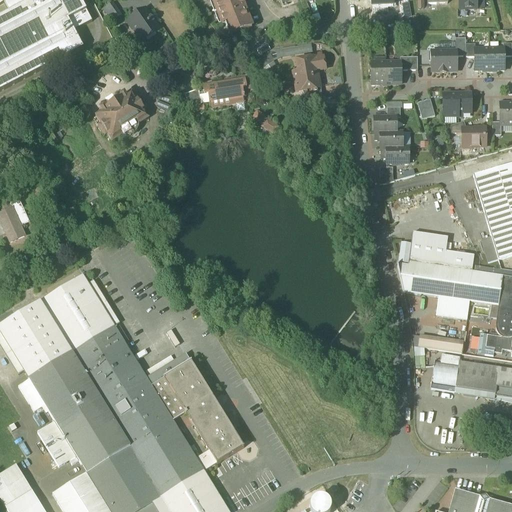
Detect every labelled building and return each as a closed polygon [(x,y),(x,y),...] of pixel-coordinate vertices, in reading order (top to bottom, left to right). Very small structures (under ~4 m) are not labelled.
[(91,21),(80,0),(10,0),(0,6),(0,89),(82,47),(73,31),(91,21)] [(240,0),(212,0),(223,26),(228,24),(233,36),(252,28),(243,6),(245,5),(247,1),(244,0),(240,0),(241,0),(240,0)] [(459,0),(460,11),(477,10),(476,0),(459,0)] [(409,4),(402,5),(405,19),(412,18),(409,4)] [(110,7),(104,11),(109,18),(115,14),(110,7)] [(146,12),(135,20),(134,19),(131,21),(127,24),(132,31),(134,30),(142,43),(159,31),(146,12)] [(115,14),(109,18),(112,23),(118,19),(115,14)] [(112,55),(125,46),(120,38),(107,47),(112,55)] [(466,46),(466,40),(455,41),(456,53),(456,59),(466,58),(466,46)] [(268,46),(258,51),(260,56),(271,52),(268,46)] [(475,46),(466,46),(466,58),(466,59),(475,59),(475,51),(475,46)] [(511,46),(503,46),(503,51),(504,51),(504,59),(511,59),(511,46)] [(475,51),(475,59),(475,73),(486,73),(487,74),(490,74),(489,51),(475,51)] [(503,51),(489,51),(490,74),(493,74),(493,73),(504,73),(504,59),(504,51),(503,51)] [(456,53),(431,53),(432,63),(432,74),(440,73),(440,75),(446,75),(446,73),(457,73),(456,61),(456,59),(456,53)] [(409,59),(400,59),(400,64),(401,64),(401,72),(409,72),(409,59)] [(418,59),(409,59),(409,72),(418,72),(418,59)] [(315,60),(298,63),(303,93),(320,90),(315,60)] [(400,64),(386,65),(386,87),(389,87),(390,87),(390,86),(401,86),(401,72),(401,64),(400,64)] [(386,65),(371,65),(372,87),(383,87),(384,87),(386,87),(386,65)] [(249,78),(224,82),(225,85),(213,87),(212,83),(203,85),(205,97),(208,96),(209,101),(209,104),(230,101),(231,106),(245,103),(244,98),(245,98),(244,95),(243,95),(243,93),(252,92),(249,78)] [(342,79),(331,81),(332,86),(323,88),(324,92),(344,87),(342,79)] [(199,91),(184,96),(190,109),(201,107),(199,91)] [(124,95),(100,111),(102,113),(96,117),(101,126),(99,127),(98,130),(103,137),(105,137),(107,135),(112,143),(122,137),(126,138),(130,138),(134,136),(137,133),(138,130),(139,126),(149,119),(144,112),(146,110),(147,108),(142,101),(140,101),(138,102),(132,93),(126,97),(124,95)] [(458,96),(443,96),(443,118),(458,118),(458,115),(458,96)] [(471,96),(458,96),(458,115),(471,115),(471,96)] [(511,106),(500,106),(500,125),(500,128),(501,128),(511,127),(511,104),(511,105),(511,106)] [(400,110),(387,110),(387,120),(396,120),(400,120),(400,110)] [(264,118),(257,113),(253,120),(260,124),(264,118)] [(189,115),(176,121),(179,128),(192,121),(189,115)] [(387,120),(374,120),(374,136),(380,136),(397,135),(396,120),(387,120)] [(464,124),(449,129),(451,136),(462,136),(462,131),(466,131),(464,124)] [(500,125),(492,125),(493,138),(501,138),(501,128),(500,128),(500,125)] [(485,129),(474,130),(474,131),(466,131),(462,131),(462,136),(462,149),(464,151),(470,151),(472,150),(486,149),(485,129)] [(55,134),(50,137),(54,144),(60,140),(55,134)] [(397,135),(380,136),(380,143),(380,151),(408,150),(403,150),(402,135),(397,135)] [(408,150),(380,151),(381,151),(381,158),(386,158),(387,166),(391,166),(393,168),(398,168),(399,166),(409,166),(408,150)] [(120,162),(114,166),(122,178),(128,174),(120,162)] [(511,166),(473,178),(491,240),(498,263),(511,258),(511,166)] [(394,169),(394,180),(416,180),(416,171),(410,171),(410,169),(394,169)] [(393,170),(380,171),(380,181),(393,178),(393,170)] [(19,203),(10,207),(7,201),(0,204),(0,215),(5,214),(7,219),(1,222),(11,244),(25,237),(20,227),(28,223),(19,203)] [(474,258),(446,254),(448,240),(413,235),(409,265),(472,274),(474,258)] [(491,240),(482,242),(488,265),(498,263),(491,240)] [(472,274),(409,265),(408,268),(397,267),(404,295),(439,300),(469,304),(499,308),(503,278),(474,274),(472,274)] [(511,273),(475,268),(474,274),(503,278),(511,279),(511,273)] [(511,279),(503,278),(499,308),(496,328),(497,334),(500,338),(501,339),(487,337),(486,350),(495,351),(494,355),(502,356),(502,352),(511,353),(511,279)] [(469,304),(439,300),(438,309),(437,318),(467,322),(469,304)] [(114,328),(29,381),(29,382),(19,388),(35,414),(45,408),(55,424),(79,463),(87,475),(53,496),(62,511),(148,511),(158,507),(156,504),(205,474),(173,423),(151,388),(114,328)] [(463,345),(420,339),(419,350),(462,355),(463,345)] [(244,449),(191,364),(192,364),(191,363),(151,388),(173,423),(185,416),(186,417),(187,416),(217,465),(217,466),(244,449),(245,449),(244,449)] [(511,371),(459,364),(456,389),(495,395),(495,398),(511,400),(511,371)] [(79,463),(55,424),(38,435),(59,469),(70,463),(72,467),(79,463)] [(44,511),(17,467),(0,477),(0,478),(20,511),(44,511)] [(480,499),(460,493),(455,492),(454,496),(449,511),(511,511),(511,508),(510,508),(510,507),(489,501),(486,495),(480,499)]
